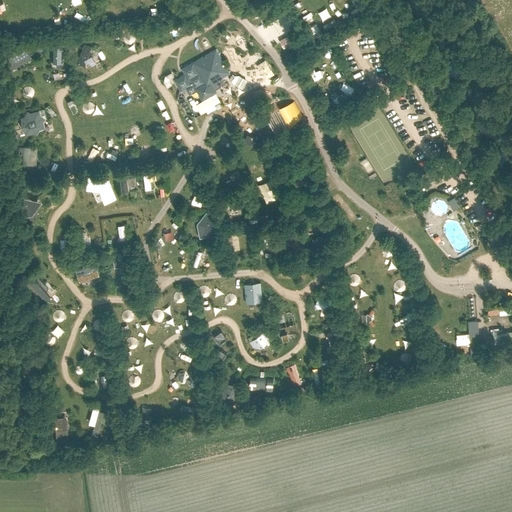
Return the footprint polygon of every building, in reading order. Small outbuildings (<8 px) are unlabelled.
[(280,40),(284,47),(296,41),(292,34),(280,40)] [(6,59),(11,70),(32,58),(27,48),(6,59)] [(217,49),(183,69),(186,74),(183,76),(175,80),(181,91),(187,88),(190,94),(197,90),(203,101),(216,93),(215,90),(226,83),(223,77),(230,73),(217,49)] [(235,68),(245,65),(242,56),(232,58),(235,68)] [(236,82),(234,84),(240,87),(241,85),(244,87),(247,82),(233,74),(230,79),(236,82)] [(13,101),(27,100),(26,86),(18,87),(18,83),(11,84),(13,101)] [(90,105),(86,84),(81,84),(84,106),(90,105)] [(26,116),(23,116),(28,132),(32,131),(35,133),(37,130),(43,128),(38,112),(32,114),(29,112),(28,114),(25,115),(26,116)] [(249,131),(261,121),(256,114),(243,124),(249,131)] [(134,135),(137,155),(144,154),(142,134),(134,135)] [(89,178),(88,189),(101,190),(105,202),(116,198),(109,181),(89,178)] [(61,179),(49,180),(50,200),(58,199),(58,191),(62,191),(61,179)] [(41,200),(20,196),(15,195),(20,213),(23,213),(32,214),(41,200)] [(198,196),(192,202),(199,210),(205,204),(198,196)] [(217,227),(218,221),(213,217),(207,212),(199,223),(201,236),(215,233),(216,230),(217,227)] [(165,225),(184,235),(187,229),(168,219),(165,225)] [(119,225),(122,240),(128,239),(125,224),(119,225)] [(94,227),(94,244),(103,244),(102,227),(94,227)] [(504,263),(509,262),(503,240),(497,242),(504,263)] [(130,253),(114,256),(116,266),(131,264),(130,253)] [(95,261),(75,267),(79,280),(99,273),(95,261)] [(261,289),(245,290),(246,304),(262,302),(261,289)] [(280,317),(299,314),(298,305),(278,307),(280,317)] [(128,309),(122,309),(124,326),(130,325),(128,309)] [(371,309),(368,314),(367,313),(366,314),(367,322),(367,323),(368,322),(372,327),(375,324),(371,320),(372,319),(371,316),(374,311),(371,309)] [(247,315),(249,322),(265,318),(264,311),(247,315)] [(469,322),(471,355),(480,354),(477,321),(469,322)] [(283,327),(277,329),(279,334),(282,333),(283,338),(289,337),(288,332),(295,330),(296,328),(296,325),(294,324),(284,326),(283,327)] [(107,346),(105,326),(99,327),(100,334),(93,334),(94,340),(100,340),(100,347),(107,346)] [(212,336),(219,344),(226,339),(219,330),(212,336)] [(511,331),(494,334),(495,344),(511,341),(511,331)] [(215,355),(221,360),(225,354),(219,350),(215,355)] [(287,367),(294,386),(302,383),(295,364),(287,367)] [(108,369),(95,369),(95,380),(100,380),(101,391),(109,391),(108,369)] [(273,389),(274,378),(250,375),(249,386),(273,389)] [(222,390),(221,396),(230,396),(232,403),(237,399),(239,392),(235,387),(228,386),(222,390)] [(142,410),(140,421),(144,422),(145,419),(150,420),(152,408),(148,407),(147,411),(142,410)] [(67,423),(55,424),(57,442),(68,441),(67,423)]
